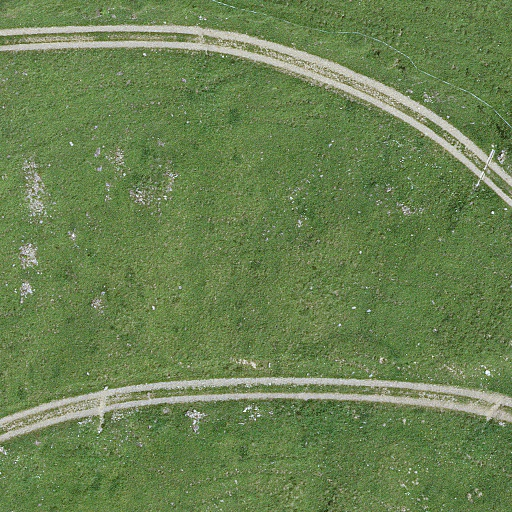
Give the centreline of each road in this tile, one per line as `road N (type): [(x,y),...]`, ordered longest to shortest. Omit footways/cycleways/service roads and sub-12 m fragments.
road 1 (track): [(0,34),(153,33),(255,49),(348,81),(430,123),(511,189)]
road 2 (track): [(511,407),(472,393),(409,388),(158,389),(0,431)]
